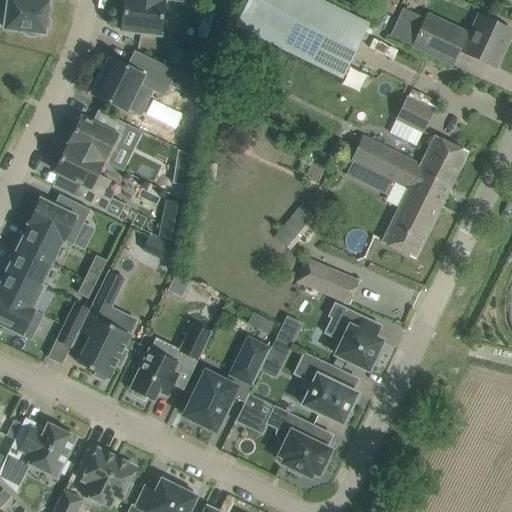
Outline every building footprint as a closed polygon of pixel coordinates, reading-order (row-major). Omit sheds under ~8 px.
[(35,0),(0,0),(0,12),(7,14),(5,29),(25,32),(24,34),(27,36),(30,37),(33,37),(36,36),(37,33),(44,34),(45,31),(47,31),(49,28),(49,25),(49,22),(49,19),(46,19),(48,2),(35,0)] [(125,0),(121,31),(160,35),(164,0),(167,0),(197,4),(197,0),(125,0)] [(369,25),(318,0),(247,0),(235,26),(342,79),(369,25)] [(511,31),(482,17),(477,15),(469,33),(428,13),(425,19),(412,47),(451,65),(458,50),(493,67),(502,48),(503,49),(511,31)] [(126,68),(109,60),(101,76),(97,74),(88,94),(95,98),(96,97),(125,111),(138,85),(164,97),(176,72),(134,51),(126,68)] [(422,133),(433,111),(407,98),(396,119),(422,133)] [(67,145),(108,165),(127,125),(98,111),(92,123),(81,118),(76,128),(73,126),(67,139),(70,140),(67,145)] [(358,148),(352,161),(395,182),(409,189),(441,205),(466,153),(449,144),(434,138),(421,165),(364,137),(358,148)] [(107,166),(108,165),(67,145),(65,149),(62,148),(56,160),(59,162),(54,172),(80,184),(74,197),(105,212),(112,199),(104,195),(111,181),(97,175),(102,164),(107,166)] [(315,145),(311,152),(323,159),(327,151),(315,145)] [(399,209),(383,241),(414,257),(441,205),(409,189),(399,209)] [(83,224),(90,210),(59,195),(53,206),(40,200),(38,204),(35,203),(28,219),(30,220),(28,225),(29,225),(30,224),(62,240),(62,241),(71,246),(82,223),(83,224)] [(289,249),(315,218),(301,207),(276,237),(289,249)] [(51,263),(62,241),(62,240),(30,224),(29,225),(19,247),(51,263)] [(163,243),(155,258),(169,265),(177,250),(163,243)] [(40,286),(51,263),(19,247),(7,270),(40,286)] [(349,303),(358,281),(306,259),(297,281),(349,303)] [(95,284),(102,270),(91,265),(84,279),(95,284)] [(40,286),(7,270),(0,285),(0,294),(32,311),(32,310),(44,287),(40,286)] [(90,307),(106,315),(124,279),(108,271),(90,307)] [(88,299),(95,284),(84,279),(77,294),(88,299)] [(0,294),(0,330),(2,331),(2,330),(13,335),(15,332),(30,340),(42,315),(32,310),(32,311),(0,294)] [(368,371),(372,363),(375,365),(382,351),(378,349),(382,342),(358,330),(364,318),(334,303),(328,317),(331,319),(324,334),(342,343),(336,355),(368,371)] [(78,333),(84,319),(70,312),(63,326),(78,333)] [(266,319),(260,331),(269,335),(274,323),(266,319)] [(130,336),(98,320),(89,337),(76,363),(95,372),(93,376),(104,382),(106,378),(109,379),(115,366),(119,368),(127,352),(123,350),(130,336)] [(141,368),(130,389),(133,391),(131,395),(144,401),(146,397),(153,401),(158,392),(167,396),(172,385),(178,374),(177,373),(180,368),(191,374),(211,334),(193,325),(180,351),(176,348),(170,360),(150,350),(147,355),(143,353),(137,366),(141,368)] [(70,348),(78,333),(63,326),(56,341),(70,348)] [(239,381),(252,387),(271,348),(247,337),(237,357),(225,383),(200,370),(188,393),(194,396),(184,416),(188,418),(187,421),(199,427),(200,424),(214,431),(239,381)] [(348,422),(354,409),(350,407),(357,394),(335,384),(341,371),(304,353),(293,375),(306,381),(302,388),(309,391),(302,406),(342,425),(344,420),(348,422)] [(337,357),(332,366),(341,370),(345,361),(337,357)] [(291,432),(298,418),(274,406),(265,424),(277,430),(276,434),(276,437),(278,441),(281,443),(284,444),(278,456),(284,459),(282,464),(310,478),(313,473),(318,476),(319,473),(323,474),(329,462),(325,461),(330,451),(291,432)] [(14,440),(21,424),(13,421),(6,436),(14,440)] [(14,440),(0,468),(0,478),(16,494),(30,465),(56,478),(59,473),(63,475),(69,462),(65,460),(76,438),(47,424),(44,432),(30,425),(21,444),(14,440)] [(136,468),(97,449),(81,481),(86,484),(81,494),(110,509),(115,498),(120,500),(121,497),(125,499),(134,482),(130,480),(136,468)] [(127,511),(188,511),(196,497),(191,495),(193,491),(179,484),(177,488),(161,481),(146,511),(131,504),(127,511)] [(0,508),(11,497),(3,490),(0,493),(0,508)] [(53,511),(76,511),(82,500),(64,491),(53,511)]
